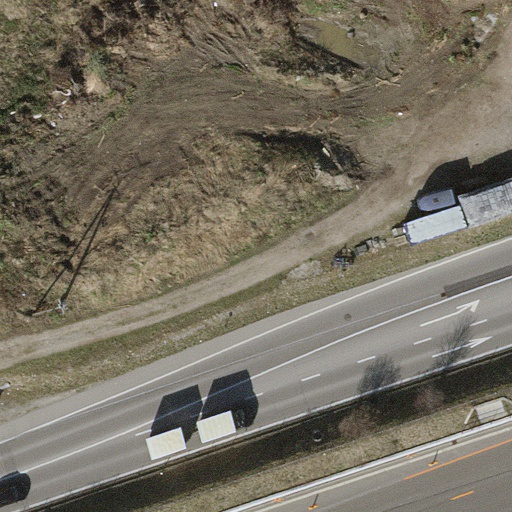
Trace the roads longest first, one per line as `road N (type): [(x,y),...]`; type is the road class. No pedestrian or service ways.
road 1 (track): [(0,362),(232,290),(317,249),(390,202),(511,82)]
road 2 (secondary): [(0,480),(511,295)]
